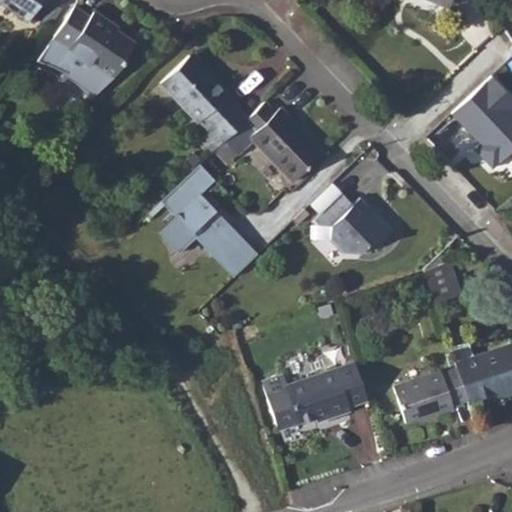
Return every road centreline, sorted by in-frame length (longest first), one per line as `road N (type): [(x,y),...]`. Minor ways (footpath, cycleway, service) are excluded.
road 1 (track): [(251,511),(166,357),(0,185)]
road 2 (residential): [(261,0),(511,268)]
road 3 (residential): [(511,447),(315,511)]
